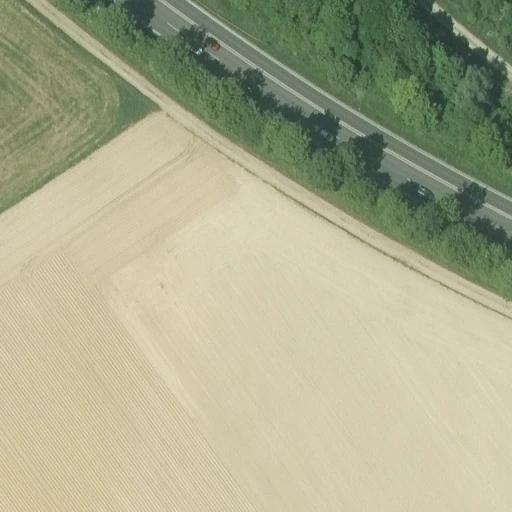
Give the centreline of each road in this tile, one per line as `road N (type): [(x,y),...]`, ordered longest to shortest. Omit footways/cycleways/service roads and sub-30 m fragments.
road 1 (track): [(511,307),(241,170),(24,0)]
road 2 (primary): [(511,218),(297,111),(144,0)]
